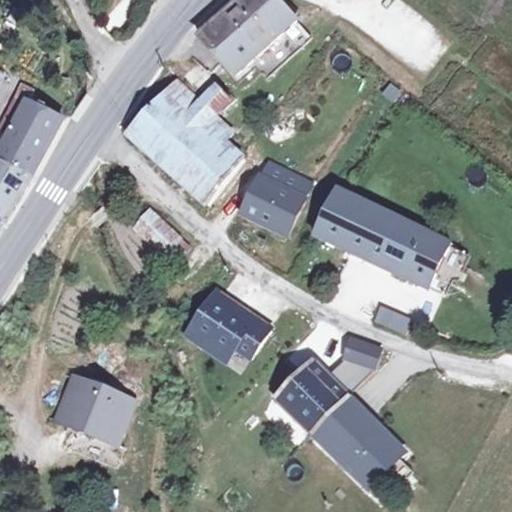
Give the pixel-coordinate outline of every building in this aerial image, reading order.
[(281,0),(233,0),(199,28),(232,70),(296,18),(281,0)] [(121,129),(144,149),(174,174),(199,195),(237,144),(220,131),(228,118),(221,112),(214,107),(234,80),(212,63),(192,47),(121,129)] [(30,81),(0,136),(0,149),(33,162),(62,112),(37,98),(40,88),(30,81)] [(0,149),(0,211),(3,213),(33,162),(0,149)] [(296,182),(248,164),(233,202),(281,221),(296,182)] [(446,225),(338,171),(315,217),(435,277),(452,246),(438,240),(446,225)] [(131,211),(163,240),(176,227),(145,197),(131,211)] [(179,255),(191,242),(176,227),(163,240),(179,255)] [(272,327),(215,287),(185,330),(241,370),(272,327)] [(410,331),(412,311),(377,307),(375,327),(410,331)] [(309,342),(271,379),(362,474),(400,437),(309,342)] [(73,376),(59,422),(81,430),(84,419),(103,425),(100,436),(119,443),(134,396),(73,376)]
